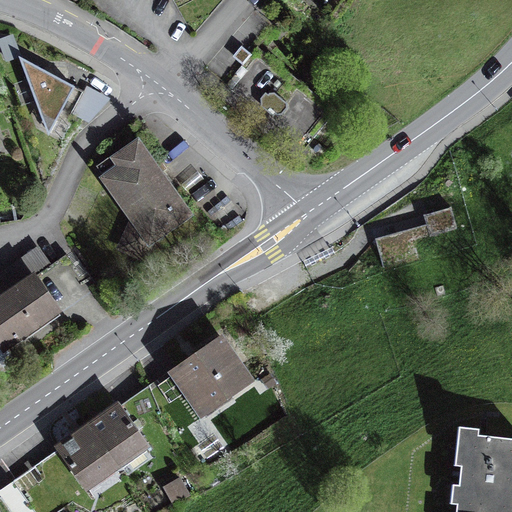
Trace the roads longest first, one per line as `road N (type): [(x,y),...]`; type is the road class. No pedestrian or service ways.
road 1 (tertiary): [(309,213),(0,427)]
road 2 (residential): [(309,213),(157,83),(10,0)]
road 3 (tertiary): [(511,63),(309,213)]
